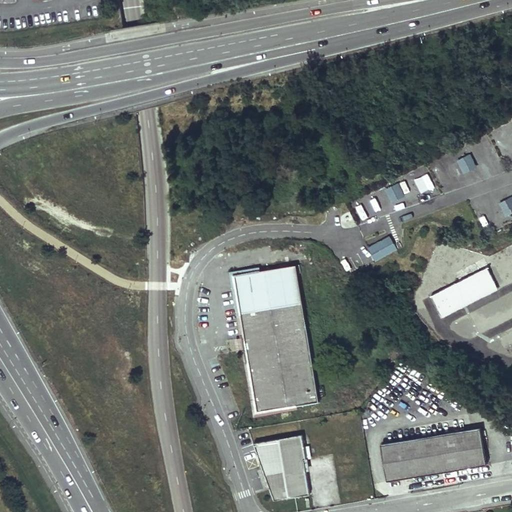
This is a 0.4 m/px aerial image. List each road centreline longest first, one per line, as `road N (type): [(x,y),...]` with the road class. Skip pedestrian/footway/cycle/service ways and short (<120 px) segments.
road 1 (primary): [(455,0),(0,82)]
road 2 (unclassified): [(250,511),(189,351),(183,307),(191,273),(211,248),(247,232),(343,238)]
road 3 (unclassified): [(382,0),(0,60)]
road 4 (primary): [(0,136),(371,33)]
road 5 (primary): [(0,108),(371,33)]
road 6 (primary): [(105,511),(0,332)]
road 7 (primary): [(0,372),(86,511)]
road 8 (unclassified): [(511,486),(367,511)]
road 9 (primary): [(371,33),(504,0)]
